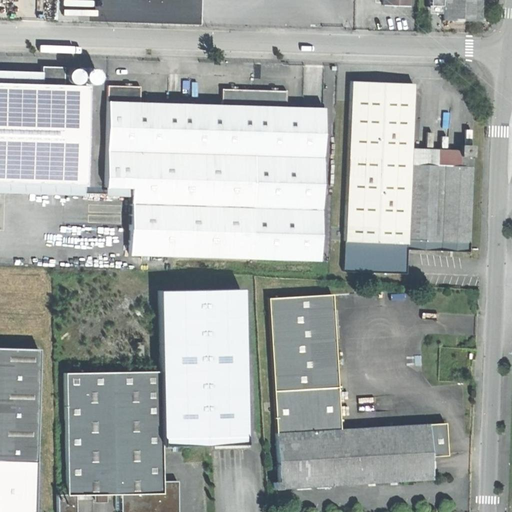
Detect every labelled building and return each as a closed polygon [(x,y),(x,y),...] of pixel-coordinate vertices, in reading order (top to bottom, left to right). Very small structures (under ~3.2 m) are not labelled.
[(442,0),(442,20),(479,21),(479,0),(442,0)] [(39,83),(61,83),(61,66),(39,65),(39,83)] [(0,180),(83,183),(85,84),(61,83),(39,83),(0,81),(0,180)] [(410,94),(410,83),(348,82),(348,92),(410,94)] [(105,83),(103,187),(129,187),(130,153),(235,156),(232,259),(316,261),(319,102),(282,101),(282,86),(218,84),(217,100),(138,99),(138,84),(105,83)] [(410,94),(348,92),(342,269),(399,272),(405,272),(405,247),(408,164),(410,94)] [(458,142),(458,165),(471,166),(471,143),(458,142)] [(129,197),(127,256),(176,258),(232,259),(235,156),(130,153),(129,187),(129,197)] [(458,165),(408,164),(405,247),(412,248),(467,250),(469,202),(471,166),(458,165)] [(129,187),(103,187),(103,197),(129,197),(129,187)] [(238,289),(154,290),(156,370),(156,373),(157,445),(203,444),(212,444),(241,443),(238,289)] [(263,298),(270,390),(333,386),(326,294),(263,298)] [(0,368),(33,370),(34,350),(0,349),(0,368)] [(0,461),(30,463),(33,370),(0,368),(0,461)] [(107,371),(62,373),(65,493),(74,493),(109,493),(119,493),(159,492),(158,481),(157,445),(156,373),(107,371)] [(270,390),(272,433),(336,429),(333,386),(270,390)] [(426,422),(428,454),(445,453),(443,421),(426,422)] [(336,429),(272,433),(276,480),(276,487),(430,477),(428,454),(426,422),(336,429)] [(28,511),(30,463),(0,461),(0,511),(28,511)] [(159,492),(119,493),(118,511),(174,511),(174,481),(158,481),(159,492)] [(73,511),(74,499),(74,493),(65,493),(54,493),(54,511),(73,511)]
